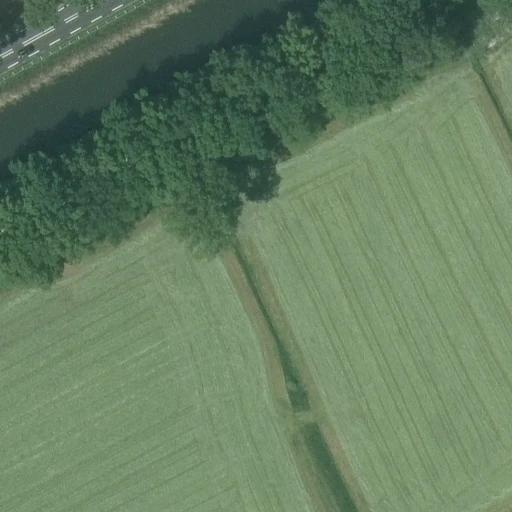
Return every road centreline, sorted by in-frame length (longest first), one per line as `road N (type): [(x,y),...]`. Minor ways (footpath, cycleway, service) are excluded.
road 1 (track): [(432,0),(0,235)]
road 2 (primary): [(0,60),(110,0)]
